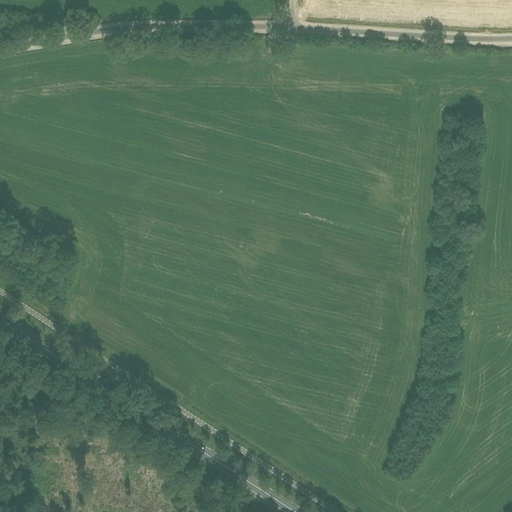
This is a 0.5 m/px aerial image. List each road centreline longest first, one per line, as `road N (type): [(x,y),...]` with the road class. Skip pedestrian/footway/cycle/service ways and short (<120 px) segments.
road 1 (primary): [(294,511),(0,321)]
road 2 (unclassified): [(0,49),(109,30),(288,27)]
road 3 (unclassified): [(511,38),(288,27)]
